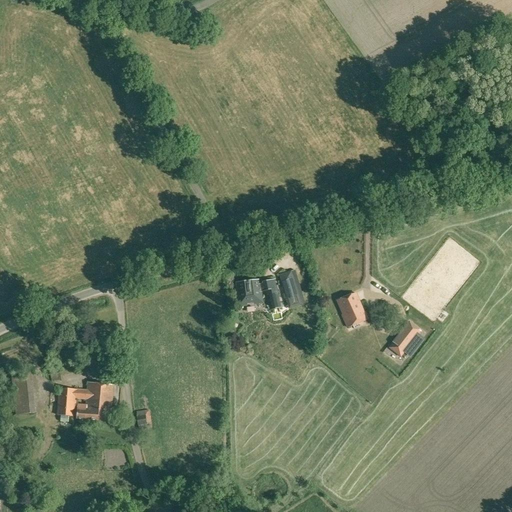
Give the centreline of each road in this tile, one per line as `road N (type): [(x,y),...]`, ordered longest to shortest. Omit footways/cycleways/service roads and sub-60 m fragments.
road 1 (unclassified): [(225,250),(511,166)]
road 2 (unclassified): [(225,250),(98,0)]
road 3 (unclassified): [(152,511),(122,394),(115,280)]
road 4 (unclassified): [(0,327),(115,280)]
